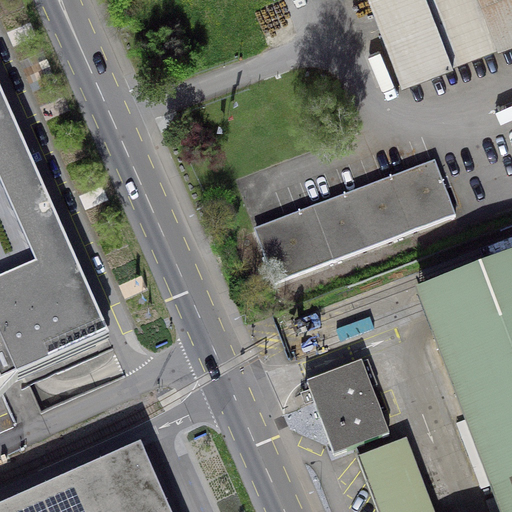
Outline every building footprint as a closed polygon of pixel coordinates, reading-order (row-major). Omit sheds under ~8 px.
[(511,0),(374,0),(404,77),(511,36),(511,0)] [(0,398),(17,380),(106,339),(0,97),(0,398)] [(455,222),(433,167),(315,213),(336,268),(455,222)] [(511,511),(511,248),(415,286),(500,511),(511,511)] [(309,388),(337,457),(392,435),(364,366),(309,388)] [(434,511),(407,437),(356,456),(377,511),(434,511)] [(167,511),(138,447),(0,508),(0,511),(167,511)]
